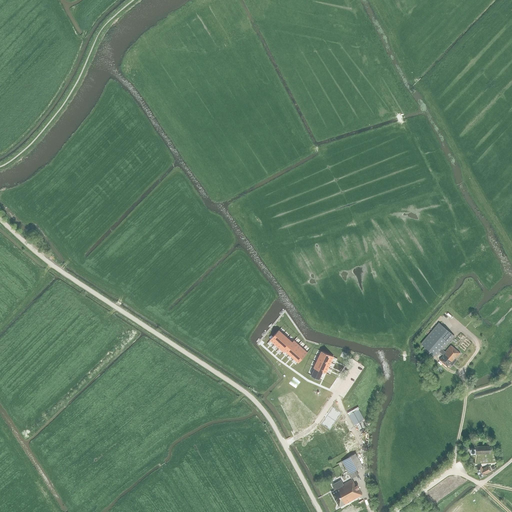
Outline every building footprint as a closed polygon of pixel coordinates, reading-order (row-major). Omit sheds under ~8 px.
[(421,344),(436,357),(440,353),(443,356),(439,360),(447,367),(452,362),(453,363),(456,360),(455,359),(460,354),(451,345),(445,352),(443,350),(454,336),(439,323),(421,344)] [(271,339),(270,340),(274,344),(283,335),(278,331),(273,337),(271,339)] [(283,335),(274,344),(279,348),(287,339),(283,335)] [(287,339),(279,348),(283,352),(285,350),(288,347),(287,347),(291,342),(287,339)] [(288,347),(285,350),(290,354),(298,344),(294,340),(291,342),(287,347),(288,347)] [(298,344),(290,354),(294,358),(303,348),(298,344)] [(303,348),(294,358),(299,362),(307,352),(303,348)] [(322,352),(320,357),(331,363),(334,357),(322,352)] [(320,357),(317,363),(328,368),(331,363),(320,357)] [(317,363),(314,369),(315,369),(322,372),(326,374),(328,368),(317,363)] [(315,369),(311,376),(318,380),(322,372),(315,369)] [(366,423),(358,407),(347,413),(354,425),(356,424),(359,429),(365,426),(364,424),(366,423)] [(356,425),(351,428),(357,439),(362,436),(356,425)] [(351,442),(357,439),(351,428),(345,431),(351,442)] [(340,434),(346,445),(351,442),(345,431),(340,434)] [(340,434),(335,437),(341,448),(346,445),(340,434)] [(341,448),(335,437),(329,440),(336,451),(341,448)] [(363,467),(355,454),(349,457),(341,461),(351,479),(358,475),(356,470),(363,467)] [(491,471),(488,466),(482,469),(481,466),(475,469),(480,478),(486,475),(485,474),(491,471)] [(331,492),(339,508),(362,495),(356,484),(355,484),(352,479),(343,485),(340,481),(333,485),(335,490),(331,492)]
